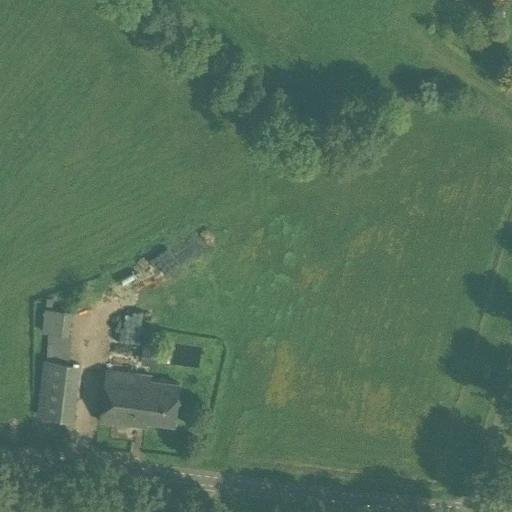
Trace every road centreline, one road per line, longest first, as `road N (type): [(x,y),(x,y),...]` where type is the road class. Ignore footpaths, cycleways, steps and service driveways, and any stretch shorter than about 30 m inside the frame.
road 1 (tertiary): [(192,489),(0,454)]
road 2 (tertiary): [(364,511),(192,489)]
road 3 (unclassified): [(469,511),(511,369)]
